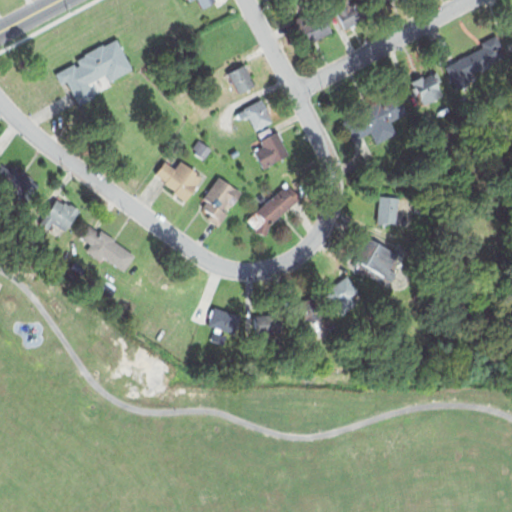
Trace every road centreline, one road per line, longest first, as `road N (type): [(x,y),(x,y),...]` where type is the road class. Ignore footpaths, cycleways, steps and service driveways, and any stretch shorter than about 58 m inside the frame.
road 1 (residential): [(0,101),(208,260),(225,269),(273,267),(311,244),(334,185),(323,144),(246,0)]
road 2 (residential): [(296,90),(468,0)]
